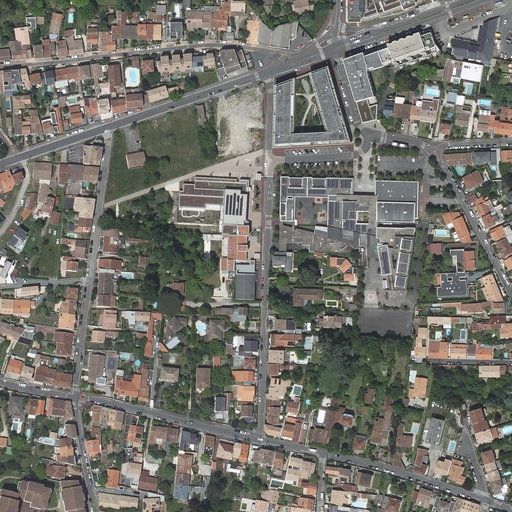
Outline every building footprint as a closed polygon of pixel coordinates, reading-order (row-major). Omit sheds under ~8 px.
[(231,7),(231,15),(245,16),(245,7),(240,7),(240,2),(238,1),(236,1),(236,0),(232,0),(231,4),(231,7)] [(308,6),(307,0),(296,0),(293,1),(296,15),(314,9),(314,6),(314,5),(308,6)] [(347,0),(348,21),(358,21),(361,21),(361,20),(361,17),(368,17),(379,14),(375,3),(374,0),(347,0)] [(380,0),(381,1),(385,11),(403,4),(403,7),(404,9),(406,8),(416,4),(416,2),(415,1),(414,0),(380,0)] [(227,15),(231,15),(231,7),(225,7),(225,10),(220,10),(220,12),(220,18),(227,19),(227,15)] [(190,27),(201,27),(201,11),(186,11),(186,29),(190,29),(190,27)] [(210,26),(210,11),(201,11),(201,27),(210,26)] [(227,27),(227,19),(220,18),(220,12),(215,12),(215,19),(217,19),(217,27),(227,27)] [(53,13),(49,32),(58,34),(62,15),(53,13)] [(112,38),(121,39),(121,16),(121,14),(117,14),(117,27),(115,27),(115,26),(112,26),(111,32),(112,38)] [(247,42),(290,48),(291,37),(293,38),(297,35),(299,19),(296,21),(279,25),(273,28),(273,30),(269,28),(263,23),(257,14),(256,20),(251,20),(251,24),(247,23),(247,38),(247,42)] [(121,39),(129,39),(129,26),(123,26),(123,22),(125,21),(125,16),(121,16),(121,39)] [(480,48),(455,42),(452,55),(490,62),(490,60),(492,60),(495,46),(493,46),(498,20),(485,25),(484,30),(481,46),(480,48)] [(181,38),(181,21),(169,21),(169,27),(166,27),(166,36),(169,36),(169,38),(181,38)] [(153,25),(153,39),(161,40),(161,25),(153,25)] [(129,39),(138,39),(138,26),(129,26),(129,39)] [(29,44),(27,27),(14,28),(16,41),(17,41),(21,41),(21,45),(29,45),(29,44)] [(432,27),(378,48),(387,70),(397,66),(397,68),(405,66),(406,68),(443,54),(432,27)] [(74,29),(65,31),(63,38),(63,40),(58,42),(57,44),(58,45),(59,57),(67,55),(65,38),(73,37),(73,36),(74,29)] [(97,42),(97,31),(87,30),(87,41),(87,48),(91,48),(91,41),(97,42)] [(455,40),(455,42),(480,48),(481,46),(484,30),(482,30),(478,45),(455,40)] [(107,34),(106,32),(101,32),(101,37),(99,37),(99,51),(107,50),(107,39),(107,34)] [(67,55),(83,53),(82,39),(74,41),(73,37),(65,38),(67,55)] [(44,58),(51,57),(50,52),(49,45),(49,42),(49,40),(46,40),(46,44),(42,44),(44,58)] [(17,41),(16,41),(9,42),(12,51),(17,51),(17,46),(17,41)] [(35,58),(44,58),(42,44),(33,46),(35,58)] [(26,55),(26,59),(31,58),(29,46),(29,45),(21,45),(22,51),(23,55),(26,55)] [(218,65),(220,75),(248,66),(242,50),(236,51),(235,49),(232,48),(223,49),(221,50),(220,51),(220,53),(220,54),(220,55),(216,56),(217,60),(218,65)] [(370,71),(385,66),(385,65),(378,48),(345,60),(353,85),(355,92),(359,106),(360,109),(360,111),(362,118),(364,123),(378,120),(379,104),(376,94),(370,75),(370,71)] [(17,51),(12,51),(12,60),(26,59),(26,55),(23,55),(22,51),(17,51)] [(0,60),(10,60),(9,52),(0,52),(0,60)] [(213,64),(212,56),(211,52),(205,53),(205,55),(197,56),(197,52),(190,53),(190,62),(190,65),(190,66),(213,64)] [(183,68),(190,67),(190,65),(190,62),(190,53),(181,54),(182,58),(177,59),(177,54),(169,55),(170,59),(166,60),(165,56),(158,56),(158,61),(153,61),(155,73),(160,73),(160,71),(167,70),(167,72),(171,71),(171,69),(178,69),(179,70),(183,70),(183,68)] [(457,78),(461,79),(461,78),(464,62),(447,59),(445,71),(444,79),(446,79),(445,80),(451,81),(454,65),(459,66),(457,78)] [(142,61),(143,71),(153,70),(152,60),(142,61)] [(464,62),(461,78),(481,82),(484,66),(464,62)] [(95,78),(93,78),(94,84),(98,84),(97,79),(103,78),(102,71),(99,72),(97,64),(92,64),(95,78)] [(118,65),(107,66),(109,86),(120,85),(118,65)] [(275,106),(275,148),(353,143),(330,66),(311,73),(328,132),(293,134),(297,78),(276,85),(275,106)] [(26,67),(18,68),(20,81),(24,80),(26,86),(30,85),(26,67)] [(78,67),(66,68),(67,79),(77,78),(79,77),(79,74),(78,67)] [(18,68),(10,69),(12,86),(14,86),(14,82),(20,81),(18,68)] [(67,79),(66,68),(53,70),(55,84),(58,84),(57,81),(67,79)] [(12,86),(10,69),(2,70),(2,81),(3,81),(7,80),(7,84),(3,84),(3,91),(12,90),(12,86)] [(39,72),(29,74),(31,84),(41,82),(39,72)] [(179,86),(178,87),(179,91),(187,89),(185,81),(181,83),(181,82),(178,83),(179,86)] [(94,84),(95,85),(95,89),(96,94),(101,93),(101,92),(99,92),(99,87),(108,85),(107,82),(98,84),(94,84)] [(179,91),(178,87),(166,89),(165,86),(147,91),(150,102),(169,97),(168,94),(179,92),(179,91)] [(237,103),(243,102),(247,114),(261,109),(255,89),(235,95),(237,103)] [(126,98),(127,109),(133,108),(133,107),(134,106),(132,94),(132,92),(131,92),(131,94),(125,95),(126,98)] [(132,94),(134,106),(143,105),(141,93),(132,94)] [(450,101),(457,102),(458,95),(451,94),(450,101)] [(23,95),(12,96),(13,110),(17,110),(17,108),(24,107),(23,95)] [(89,102),(92,102),(91,98),(83,100),(85,111),(86,111),(89,110),(89,102)] [(126,98),(110,100),(111,114),(112,114),(127,110),(127,109),(126,98)] [(97,101),(99,114),(104,113),(104,114),(107,114),(106,113),(107,113),(107,109),(108,109),(106,99),(97,100),(97,101)] [(422,101),(421,107),(429,108),(436,108),(436,105),(439,106),(439,110),(440,100),(434,99),(434,102),(422,101)] [(97,101),(92,102),(89,102),(89,110),(86,111),(87,117),(95,116),(94,115),(96,114),(99,114),(97,101)] [(457,102),(450,101),(447,115),(454,116),(457,104),(457,102)] [(386,116),(394,117),(396,103),(386,102),(386,116)] [(394,117),(402,118),(404,105),(404,104),(396,103),(394,117)] [(402,118),(411,119),(412,107),(404,105),(402,118)] [(430,121),(437,122),(439,110),(439,106),(436,105),(436,108),(429,108),(428,115),(431,116),(430,121)] [(411,119),(420,120),(421,107),(419,106),(413,106),(412,107),(411,119)] [(463,107),(458,106),(457,114),(458,114),(457,124),(469,126),(472,111),(463,110),(463,107)] [(197,108),(199,123),(205,122),(203,107),(197,108)] [(420,120),(430,121),(431,116),(428,115),(429,108),(421,107),(420,120)] [(499,134),(509,135),(511,114),(510,114),(509,121),(505,120),(506,113),(505,113),(506,107),(503,107),(501,122),(499,134)] [(63,131),(59,109),(54,110),(55,113),(50,114),(51,118),(56,117),(56,121),(52,122),(54,131),(54,133),(57,132),(57,133),(63,131)] [(73,114),(71,114),(72,122),(81,121),(80,109),(73,110),(73,114)] [(43,133),(37,110),(34,110),(34,113),(34,116),(35,134),(43,133)] [(478,131),(489,133),(492,111),(481,110),(478,131)] [(489,133),(499,134),(501,122),(496,121),(497,111),(492,110),(492,111),(489,133)] [(14,113),(15,134),(22,134),(22,121),(22,118),(18,118),(18,116),(16,116),(16,113),(14,113)] [(67,117),(61,118),(63,129),(69,128),(67,117)] [(243,129),(258,130),(258,117),(243,117),(243,129)] [(52,122),(51,120),(48,120),(49,122),(42,124),(44,133),(54,131),(52,122)] [(451,134),(453,125),(444,124),(442,133),(451,134)] [(91,147),(84,146),(82,164),(83,164),(86,164),(86,163),(90,163),(90,162),(93,163),(93,165),(99,166),(102,148),(91,147)] [(511,165),(511,151),(502,152),(503,162),(511,161),(511,166),(511,165)] [(144,153),(127,156),(129,168),(146,165),(144,153)] [(450,165),(473,164),(473,153),(444,155),(450,165)] [(476,164),(481,164),(481,162),(497,161),(497,154),(491,154),(491,153),(476,153),(476,164)] [(41,164),(40,179),(51,180),(52,165),(41,164)] [(59,165),(58,181),(58,183),(59,183),(60,181),(66,182),(66,180),(68,166),(59,165)] [(75,166),(68,166),(66,180),(74,180),(75,166)] [(83,167),(75,166),(74,180),(82,181),(83,167)] [(99,168),(89,168),(88,182),(97,182),(99,168)] [(484,182),(479,171),(474,173),(465,177),(464,178),(469,189),(484,182)] [(9,172),(0,175),(0,176),(5,189),(14,186),(11,177),(9,172)] [(11,177),(14,186),(22,183),(22,178),(21,174),(11,177)] [(351,201),(348,201),(348,196),(353,196),(353,181),(346,181),(339,181),(340,179),(337,179),(283,176),(282,176),(281,188),(282,188),(281,191),(286,191),(286,188),(321,189),(321,195),(328,195),(328,194),(331,194),(331,196),(335,196),(335,200),(332,200),(342,201),(343,229),(354,232),(361,235),(364,235),(368,235),(371,236),(370,237),(377,237),(378,227),(378,220),(378,218),(375,218),(373,218),(374,200),(365,200),(360,200),(360,203),(351,202),(351,201)] [(248,179),(195,177),(195,184),(184,183),(183,191),(179,191),(178,207),(205,208),(205,204),(223,205),(222,235),(237,236),(237,226),(243,227),(244,221),(246,221),(248,179)] [(504,189),(503,180),(494,180),(501,195),(504,194),(504,193),(504,189)] [(416,221),(417,183),(379,182),(379,196),(379,220),(416,221)] [(286,191),(281,191),(281,218),(286,218),(294,218),(293,198),(289,198),(289,194),(305,195),(305,194),(311,194),(311,195),(321,195),(321,189),(286,188),(286,191)] [(475,191),(465,195),(470,203),(473,202),(476,206),(486,202),(485,198),(484,197),(478,200),(474,193),(475,192),(475,191)] [(30,205),(22,216),(26,219),(36,206),(35,206),(37,196),(31,195),(30,205)] [(54,200),(47,198),(40,214),(42,214),(43,213),(48,215),(48,217),(50,218),(54,200)] [(93,213),(94,200),(80,198),(78,198),(77,205),(79,205),(79,211),(93,213)] [(494,202),(493,199),(489,201),(486,202),(476,206),(482,218),(491,214),(496,212),(492,203),(494,202)] [(342,201),(332,200),(331,226),(343,229),(342,201)] [(92,219),(93,213),(79,211),(76,211),(76,213),(80,213),(79,222),(83,222),(84,218),(92,219)] [(452,230),(457,230),(453,221),(461,218),(458,212),(445,213),(452,230)] [(53,213),(50,224),(57,226),(59,214),(53,213)] [(482,218),(488,229),(497,225),(496,222),(500,220),(498,216),(497,217),(496,215),(492,216),(491,214),(482,218)] [(453,221),(457,230),(467,226),(463,217),(461,218),(453,221)] [(78,225),(75,225),(74,227),(78,227),(91,228),(92,219),(84,218),(83,222),(79,222),(78,223),(78,225)] [(497,240),(498,241),(507,237),(511,234),(511,229),(510,225),(504,228),(503,226),(491,232),(493,236),(494,236),(496,241),(497,240)] [(243,227),(237,226),(237,236),(236,261),(248,262),(249,227),(243,227)] [(281,229),(281,243),(288,244),(315,245),(315,252),(344,253),(344,242),(331,238),(315,234),(315,233),(297,228),(296,230),(291,229),(290,228),(290,227),(289,227),(289,226),(288,226),(287,226),(286,226),(285,226),(284,226),(284,227),(283,227),(282,227),(282,228),(281,229)] [(331,238),(344,242),(360,245),(359,253),(360,267),(368,268),(368,256),(381,259),(380,256),(379,252),(381,251),(379,242),(383,241),(383,239),(377,237),(370,237),(371,236),(368,235),(367,239),(361,239),(361,235),(354,232),(354,240),(344,238),(343,229),(331,226),(331,238)] [(461,239),(462,242),(473,242),(470,235),(471,235),(467,226),(457,230),(461,239)] [(29,234),(20,227),(8,244),(14,248),(20,240),(23,242),(29,234)] [(383,241),(379,242),(381,251),(379,252),(380,256),(381,259),(384,275),(394,274),(395,280),(391,279),(392,283),(397,284),(397,286),(399,286),(398,290),(406,290),(406,287),(408,287),(412,261),(416,229),(378,227),(377,237),(383,239),(383,241)] [(118,230),(104,229),(104,236),(118,238),(119,238),(120,236),(118,236),(118,230)] [(461,239),(457,230),(452,230),(457,241),(461,239)] [(508,239),(498,243),(500,248),(499,248),(501,253),(502,252),(511,248),(510,244),(511,242),(511,234),(507,237),(508,239)] [(237,236),(235,236),(223,236),(222,235),(222,238),(227,238),(225,259),(221,259),(220,271),(221,271),(221,274),(227,274),(227,280),(233,280),(233,272),(233,263),(233,261),(236,261),(237,236)] [(118,238),(104,236),(103,244),(117,245),(119,245),(119,244),(117,243),(118,238)] [(85,241),(76,240),(74,253),(72,253),(72,258),(83,259),(85,241)] [(360,245),(344,242),(344,253),(359,253),(360,245)] [(116,256),(117,252),(117,245),(103,244),(102,255),(116,256)] [(439,244),(429,245),(430,255),(440,254),(439,244)] [(511,247),(511,248),(502,252),(505,258),(504,258),(505,260),(511,257),(511,254),(511,247)] [(465,249),(451,250),(451,257),(457,256),(458,273),(465,272),(465,270),(476,270),(475,252),(465,253),(465,249)] [(292,271),(293,252),(288,252),(284,252),(280,252),(275,251),(275,267),(283,267),(282,264),(287,264),(286,271),(292,271)] [(337,258),(332,258),(332,265),(337,265),(342,265),(341,266),(346,271),(347,270),(347,274),(346,274),(346,280),(354,280),(353,274),(353,268),(351,266),(352,265),(347,260),(346,261),(345,260),(345,259),(337,258)] [(3,268),(0,266),(0,275),(5,278),(12,263),(6,260),(3,268)] [(235,266),(234,300),(253,301),(254,261),(249,261),(249,266),(235,266)] [(67,262),(66,271),(76,272),(77,264),(67,262)] [(99,270),(98,283),(112,284),(112,275),(110,274),(106,274),(106,270),(99,270)] [(465,272),(458,273),(442,274),(443,287),(438,287),(439,296),(467,295),(466,282),(460,282),(459,277),(466,277),(465,272)] [(486,287),(497,283),(493,273),(482,277),(486,287)] [(98,283),(98,295),(110,296),(110,295),(108,295),(109,287),(115,288),(115,284),(112,284),(98,283)] [(501,293),(497,283),(486,287),(491,296),(501,293)] [(174,288),(174,295),(183,295),(183,285),(173,284),(173,288),(174,288)] [(38,287),(21,288),(20,296),(38,294),(38,287)] [(486,287),(482,288),(486,297),(491,296),(486,287)] [(323,289),(295,288),(295,305),(305,306),(305,299),(323,299),(323,289)] [(68,289),(67,297),(77,298),(77,290),(68,289)] [(505,301),(501,293),(491,296),(493,302),(505,301)] [(114,307),(114,296),(110,296),(98,295),(97,307),(109,308),(109,307),(114,307)] [(2,304),(1,313),(13,314),(14,301),(2,300),(2,304)] [(14,301),(13,314),(20,315),(21,301),(14,301)] [(21,301),(20,315),(28,315),(29,306),(34,306),(35,303),(30,302),(21,301)] [(76,302),(65,301),(64,303),(61,303),(59,314),(62,314),(62,317),(59,316),(57,328),(72,331),(76,302)] [(506,309),(506,303),(497,303),(496,302),(485,302),(485,306),(495,306),(495,313),(506,313),(506,309)] [(482,309),(483,304),(462,305),(462,312),(469,311),(469,313),(482,312),(482,309)] [(246,310),(233,310),(233,316),(235,316),(235,320),(246,320),(246,310)] [(106,311),(105,327),(114,328),(115,311),(106,311)] [(135,312),(122,311),(121,317),(125,317),(124,319),(129,319),(128,324),(134,325),(134,321),(148,322),(149,314),(142,313),(138,313),(136,313),(135,312)] [(161,320),(161,312),(149,311),(149,314),(148,322),(147,335),(146,338),(152,339),(151,327),(150,327),(150,325),(152,325),(153,316),(158,316),(157,320),(161,320)] [(343,317),(326,316),(325,318),(325,327),(342,327),(343,317)] [(173,317),(166,323),(165,336),(174,337),(174,333),(181,327),(186,328),(186,319),(173,317)] [(291,320),(277,319),(276,329),(287,330),(286,333),(295,334),(296,326),(291,325),(291,320)] [(210,321),(210,341),(221,341),(222,331),(224,331),(224,322),(210,321)] [(1,322),(0,325),(0,331),(14,337),(17,328),(1,322)] [(511,322),(507,323),(505,323),(505,330),(502,330),(502,337),(511,336),(511,322)] [(24,331),(21,336),(26,338),(32,340),(34,328),(25,327),(24,331)] [(24,331),(17,328),(14,337),(19,339),(24,331)] [(492,342),(491,329),(474,330),(475,333),(480,332),(483,332),(483,338),(480,338),(481,342),(492,342)] [(417,356),(427,357),(427,348),(423,348),(424,340),(428,340),(428,336),(428,330),(420,330),(420,338),(418,338),(418,347),(417,347),(417,356)] [(104,335),(104,333),(92,332),(91,342),(104,343),(104,335)] [(55,334),(54,343),(58,344),(70,346),(72,336),(55,334)] [(302,336),(273,334),(272,350),(278,350),(278,345),(295,346),(295,341),(298,341),(299,339),(302,339),(302,336)] [(257,336),(244,336),(244,348),(239,348),(239,356),(240,356),(244,356),(251,357),(251,353),(256,353),(257,336)] [(152,339),(146,338),(144,357),(155,358),(155,356),(151,355),(153,339),(152,339)] [(430,342),(430,357),(440,358),(440,343),(430,342)] [(442,342),(441,358),(449,358),(450,343),(442,342)] [(69,356),(70,346),(58,344),(56,355),(69,356)] [(452,358),(460,358),(460,345),(452,345),(452,358)] [(460,358),(468,359),(468,345),(460,345),(460,358)] [(480,345),(478,345),(477,345),(476,349),(477,349),(477,359),(485,359),(493,359),(493,350),(485,349),(480,349),(480,345)] [(272,361),(284,362),(284,351),(272,351),(272,361)] [(103,356),(92,355),(90,377),(101,378),(103,356)] [(17,374),(21,375),(25,364),(14,360),(15,357),(12,356),(7,371),(17,374)] [(244,356),(240,356),(240,359),(244,359),(244,369),(254,369),(255,357),(244,357),(244,356)] [(272,364),(271,374),(276,375),(276,372),(279,372),(280,369),(286,369),(286,365),(272,364)] [(500,367),(481,367),(481,377),(501,377),(501,374),(506,374),(507,366),(501,366),(500,367)] [(21,376),(30,379),(33,371),(24,368),(21,376)] [(34,381),(44,383),(47,373),(48,369),(40,368),(39,372),(37,371),(34,381)] [(178,370),(162,368),(161,379),(177,381),(178,370)] [(139,384),(139,388),(148,389),(148,386),(146,386),(148,370),(141,369),(141,376),(139,384)] [(210,369),(196,369),(196,389),(209,389),(210,369)] [(113,394),(125,396),(128,382),(122,381),(124,371),(117,370),(113,394)] [(253,373),(239,372),(239,382),(232,382),(231,382),(231,385),(232,385),(232,386),(242,386),(244,386),(245,382),(251,382),(251,377),(253,377),(253,373)] [(47,373),(44,383),(52,385),(54,375),(47,373)] [(70,389),(72,375),(59,374),(57,387),(69,390),(70,389)] [(137,398),(139,384),(141,376),(133,375),(132,383),(128,382),(125,396),(137,398)] [(425,397),(428,379),(416,377),(415,390),(410,389),(409,395),(425,397)] [(268,391),(267,397),(271,397),(271,398),(279,399),(280,395),(285,396),(287,384),(273,382),(273,387),(272,387),(271,392),(268,391)] [(253,401),(254,387),(251,387),(244,386),(242,386),(241,401),(253,401)] [(368,393),(367,400),(367,401),(372,402),(375,387),(370,386),(368,393)] [(137,398),(137,400),(148,402),(149,394),(147,393),(148,389),(139,388),(137,398)] [(229,394),(224,393),(224,398),(215,398),(215,410),(229,411),(229,402),(229,394)] [(331,406),(330,411),(338,412),(341,398),(340,398),(340,396),(331,394),(329,406),(331,406)] [(11,396),(9,411),(14,412),(13,417),(20,418),(23,398),(11,396)] [(38,401),(27,399),(26,406),(30,407),(29,414),(36,415),(38,401)] [(65,402),(50,399),(49,403),(51,403),(48,414),(62,417),(63,417),(65,402)] [(267,409),(267,411),(270,411),(270,406),(272,407),(272,411),(272,413),(280,415),(280,400),(267,399),(267,409)] [(60,419),(59,423),(61,424),(61,421),(65,422),(65,417),(72,418),(69,402),(65,402),(63,417),(62,417),(61,420),(60,419)] [(247,403),(237,402),(237,406),(241,407),(241,418),(244,418),(244,423),(254,423),(254,414),(252,414),(252,407),(247,406),(247,403)] [(290,402),(288,412),(298,413),(300,404),(290,402)] [(102,408),(93,406),(92,422),(100,423),(100,422),(102,408)] [(393,407),(388,406),(387,411),(384,428),(383,433),(385,434),(382,444),(389,445),(393,407)] [(109,410),(102,408),(100,422),(105,424),(105,425),(107,426),(107,424),(109,410)] [(471,412),(475,424),(489,420),(485,409),(478,412),(477,410),(471,412)] [(117,412),(109,410),(107,424),(114,426),(117,412)] [(338,414),(338,412),(330,411),(329,410),(328,415),(329,416),(326,430),(328,431),(328,433),(332,433),(334,434),(335,431),(336,424),(336,421),(337,415),(338,414)] [(124,414),(117,412),(114,426),(121,428),(124,414)] [(270,413),(269,413),(269,423),(279,425),(280,415),(272,413),(270,413)] [(340,416),(339,421),(343,422),(343,423),(348,424),(348,425),(353,426),(354,417),(344,416),(340,416)] [(297,421),(298,419),(296,419),(295,423),(290,422),(291,418),(288,417),(285,435),(294,437),(297,421)] [(433,417),(426,442),(438,445),(445,421),(433,417)] [(494,429),(491,420),(489,420),(475,424),(474,425),(475,430),(477,429),(479,433),(494,429)] [(293,442),(299,443),(304,422),(298,421),(297,421),(294,437),(293,442)] [(270,434),(282,436),(283,428),(276,427),(276,426),(267,424),(267,430),(270,434)] [(405,425),(399,424),(396,444),(412,447),(414,436),(404,435),(405,425)] [(68,440),(76,440),(74,426),(65,425),(68,440)] [(132,442),(135,427),(130,426),(127,440),(129,441),(129,442),(132,442)] [(141,428),(135,427),(132,442),(137,443),(136,444),(138,444),(141,428)] [(165,442),(167,430),(152,427),(150,438),(163,440),(163,443),(162,446),(160,446),(159,453),(163,454),(163,451),(165,442)] [(372,442),(382,444),(385,434),(383,433),(384,428),(375,427),(372,442)] [(312,429),(310,439),(329,443),(332,433),(328,433),(328,431),(326,430),(316,428),(316,430),(312,429)] [(479,433),(477,434),(480,443),(496,437),(494,429),(479,433)] [(177,431),(167,430),(165,442),(175,444),(177,431)] [(190,433),(181,431),(178,450),(183,451),(184,444),(197,445),(199,438),(195,438),(196,434),(190,433)] [(358,438),(359,435),(357,435),(354,448),(365,451),(367,439),(358,438)] [(209,447),(214,448),(215,439),(205,436),(203,456),(208,456),(209,447)] [(62,456),(63,464),(76,466),(74,457),(73,456),(71,448),(70,448),(68,440),(56,440),(57,448),(59,448),(60,456),(62,456)] [(98,440),(85,442),(88,454),(98,452),(98,440)] [(241,445),(234,444),(233,448),(232,455),(239,456),(241,445)] [(232,455),(233,448),(220,445),(217,457),(231,460),(232,455)] [(248,447),(241,445),(239,456),(246,458),(248,447)] [(429,450),(419,448),(414,472),(425,476),(427,469),(421,467),(423,460),(425,454),(427,455),(429,450)] [(258,463),(260,452),(249,450),(247,461),(258,463)] [(275,454),(261,450),(260,452),(258,463),(272,466),(273,465),(275,454)] [(483,453),(486,464),(496,461),(497,461),(493,450),(483,453)] [(143,454),(135,453),(133,464),(127,462),(125,473),(139,476),(143,454)] [(402,454),(395,453),(393,465),(406,469),(401,460),(402,454)] [(283,455),(275,454),(273,465),(277,466),(276,471),(281,472),(283,463),(281,462),(283,455)] [(146,462),(161,464),(162,458),(147,455),(146,462)] [(173,499),(186,502),(191,457),(178,456),(177,462),(173,499)] [(290,457),(288,466),(300,468),(301,461),(302,459),(290,457)] [(446,463),(440,460),(436,472),(440,473),(441,472),(443,473),(448,474),(451,467),(445,465),(446,463)] [(453,460),(451,467),(448,474),(452,475),(451,479),(464,483),(466,478),(460,476),(460,475),(461,475),(464,468),(461,467),(462,463),(453,460)] [(315,464),(301,461),(300,468),(300,471),(298,477),(307,478),(308,472),(313,473),(315,464)] [(486,464),(489,473),(498,470),(496,461),(486,464)] [(230,469),(230,465),(228,465),(226,471),(234,473),(234,469),(230,469)] [(51,477),(64,479),(66,469),(53,466),(53,468),(47,467),(46,473),(51,474),(51,477)] [(341,470),(341,468),(328,466),(327,473),(333,474),(335,474),(335,477),(340,477),(341,470)] [(288,469),(286,479),(298,481),(298,477),(300,471),(288,469)] [(108,470),(106,487),(110,488),(117,489),(117,486),(119,472),(108,470)] [(340,477),(339,481),(349,482),(350,471),(341,470),(340,477)] [(502,479),(499,470),(498,470),(489,473),(492,482),(501,479),(502,479)] [(369,485),(369,488),(371,488),(374,475),(363,473),(363,474),(360,473),(357,485),(360,485),(360,486),(362,486),(363,484),(369,485)] [(147,478),(141,477),(138,488),(156,491),(158,480),(147,478)] [(501,479),(492,482),(494,490),(504,487),(501,479)] [(63,489),(66,491),(80,489),(78,482),(70,481),(66,483),(59,481),(60,483),(59,485),(60,488),(61,489),(63,489)] [(302,482),(298,481),(297,487),(305,488),(305,490),(306,490),(305,494),(315,495),(316,485),(302,483),(302,482)] [(48,497),(50,490),(42,488),(43,486),(28,482),(28,483),(21,482),(19,490),(33,493),(32,496),(31,500),(30,504),(34,505),(34,502),(38,503),(37,506),(45,508),(47,501),(45,500),(46,497),(48,497)] [(433,492),(422,488),(420,493),(417,501),(416,504),(419,505),(420,501),(424,502),(423,506),(428,508),(433,492)] [(17,497),(18,493),(3,489),(2,490),(1,496),(0,498),(0,511),(14,511),(15,511),(17,502),(16,501),(17,497)] [(31,500),(32,496),(33,493),(19,490),(18,493),(17,497),(31,500)] [(264,490),(262,500),(277,503),(279,492),(269,490),(269,491),(264,490)] [(346,492),(338,490),(334,490),(332,505),(343,507),(344,502),(348,503),(348,499),(345,496),(346,492)] [(68,504),(82,501),(80,494),(79,493),(67,495),(62,496),(63,502),(68,504)] [(99,493),(99,506),(119,509),(119,506),(120,498),(120,497),(117,496),(99,493)] [(148,493),(147,499),(159,499),(159,502),(164,502),(164,497),(156,494),(148,493)] [(124,498),(120,498),(119,506),(136,508),(138,498),(124,496),(124,498)] [(390,497),(386,511),(381,509),(380,511),(399,511),(403,501),(390,497)] [(295,505),(294,508),(310,511),(313,501),(300,498),(300,500),(303,500),(301,506),(298,506),(295,505)] [(481,505),(458,498),(453,511),(480,511),(481,506),(481,505)] [(147,499),(142,499),(142,511),(151,511),(151,508),(159,508),(159,502),(159,499),(147,499)] [(266,511),(269,503),(255,500),(253,511),(266,511)] [(438,511),(439,511),(442,511),(448,511),(452,504),(440,500),(435,511),(438,511)] [(82,504),(82,501),(68,504),(63,502),(64,508),(66,507),(66,511),(83,511),(82,511),(81,505),(82,504)]
